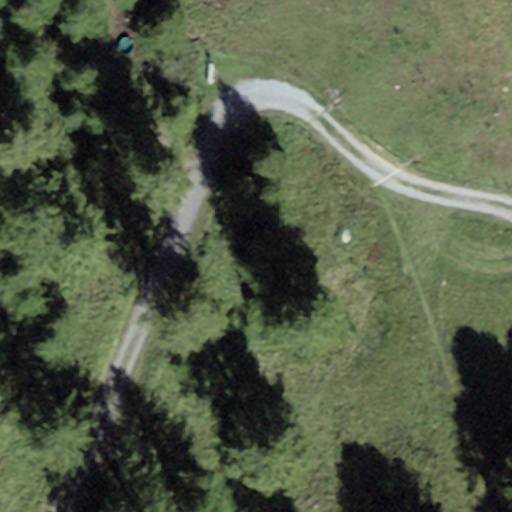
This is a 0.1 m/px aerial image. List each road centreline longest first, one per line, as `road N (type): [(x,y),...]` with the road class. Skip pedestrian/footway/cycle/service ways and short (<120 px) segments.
road 1 (track): [(197,176),(225,115),(261,94),(315,114),(378,172),(511,209)]
road 2 (track): [(64,511),(197,176)]
